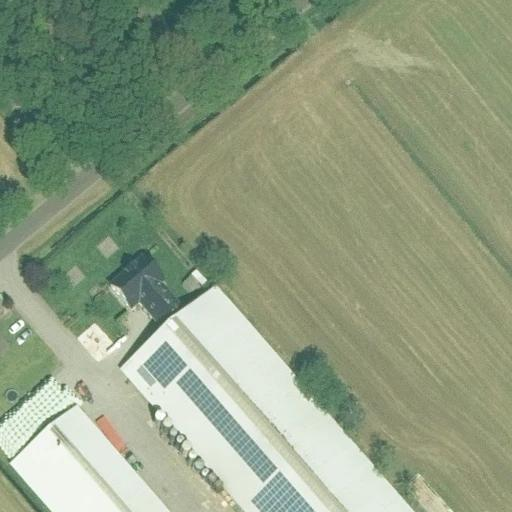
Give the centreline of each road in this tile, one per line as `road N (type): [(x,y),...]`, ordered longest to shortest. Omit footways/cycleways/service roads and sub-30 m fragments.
road 1 (unclassified): [(0,252),(304,0)]
road 2 (track): [(84,183),(0,88)]
